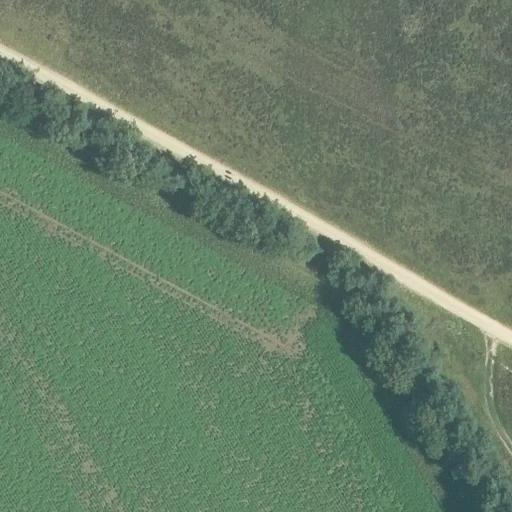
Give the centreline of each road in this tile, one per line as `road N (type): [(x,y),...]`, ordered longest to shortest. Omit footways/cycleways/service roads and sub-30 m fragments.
road 1 (track): [(511,335),(0,52)]
road 2 (track): [(489,322),(494,397),(511,445)]
